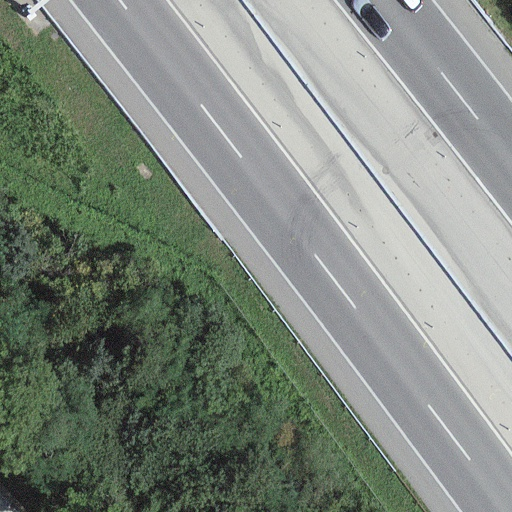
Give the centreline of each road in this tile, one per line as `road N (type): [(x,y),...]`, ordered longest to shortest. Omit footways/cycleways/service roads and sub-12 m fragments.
road 1 (motorway): [(109,0),(500,511)]
road 2 (motorway): [(511,177),(366,0)]
